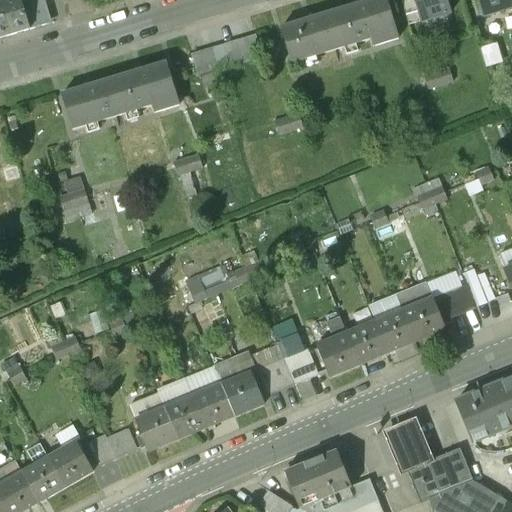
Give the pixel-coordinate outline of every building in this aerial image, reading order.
[(20,0),(0,0),(0,6),(9,36),(29,30),(20,0)] [(386,0),(373,0),(280,28),(291,64),(371,39),(373,47),(398,40),(396,32),(386,0)] [(420,22),(413,0),(400,0),(408,26),(420,22)] [(446,0),(413,0),(420,22),(451,13),(446,0)] [(511,0),(478,0),(483,17),(511,7),(511,0)] [(0,38),(9,36),(0,6),(0,38)] [(226,42),(233,66),(265,56),(258,33),(226,42)] [(166,63),(61,95),(72,130),(152,106),(154,114),(179,106),(177,98),(166,63)] [(449,69),(424,77),(428,90),(453,83),(449,69)] [(299,115),(274,122),(278,135),(303,128),(299,115)] [(198,155),(173,163),(177,176),(202,168),(198,155)] [(488,168),(475,174),(478,180),(491,175),(488,168)] [(491,175),(478,180),(481,186),(493,181),(491,175)] [(442,188),(429,193),(432,199),(444,194),(442,188)] [(84,191),(59,199),(63,212),(88,204),(84,191)] [(429,193),(417,198),(420,204),(432,199),(429,193)] [(444,194),(432,199),(435,205),(447,200),(444,194)] [(432,199),(420,204),(422,210),(435,205),(432,199)] [(383,212),(370,217),(373,223),(386,218),(383,212)] [(386,218),(373,223),(376,230),(388,225),(386,218)] [(303,245),(290,250),(293,256),(305,251),(303,245)] [(305,251),(293,256),(295,263),(308,258),(305,251)] [(258,263),(246,268),(248,275),(261,270),(258,263)] [(246,268),(234,273),(236,280),(248,275),(246,268)] [(261,270),(248,275),(251,281),(263,276),(261,270)] [(248,275),(236,280),(239,286),(251,281),(248,275)] [(466,286),(441,296),(450,320),(475,310),(466,286)] [(202,287),(189,292),(191,298),(204,293),(202,287)] [(204,293),(191,298),(194,305),(207,299),(204,293)] [(432,300),(403,312),(415,343),(444,331),(432,300)] [(415,343),(403,312),(374,323),(387,354),(415,343)] [(339,319),(326,324),(333,340),(317,347),(330,378),(359,366),(346,335),(339,319)] [(121,320),(109,325),(111,331),(124,326),(121,320)] [(374,323),(346,335),(359,366),(387,354),(374,323)] [(124,326),(111,331),(114,338),(127,332),(124,326)] [(75,339),(63,344),(65,350),(77,345),(75,339)] [(63,344),(51,349),(53,355),(65,350),(63,344)] [(77,345),(65,350),(68,356),(80,352),(77,345)] [(65,350),(53,355),(56,362),(68,356),(65,350)] [(307,351),(283,361),(294,387),(318,377),(307,351)] [(267,398),(294,387),(283,361),(257,371),(267,398)] [(19,368),(7,375),(11,381),(23,374),(19,368)] [(23,374),(11,381),(14,387),(26,380),(23,374)] [(250,375),(221,387),(234,418),(263,406),(250,375)] [(511,378),(455,402),(472,443),(511,426),(511,378)] [(221,387),(193,398),(206,429),(234,418),(221,387)] [(193,398),(165,410),(178,441),(206,429),(193,398)] [(165,410),(136,422),(149,453),(178,441),(165,410)] [(401,476),(407,473),(433,462),(415,418),(383,432),(401,476)] [(107,442),(116,461),(137,452),(128,432),(107,442)] [(105,437),(91,443),(102,467),(116,461),(107,442),(105,437)] [(76,444),(48,459),(65,488),(92,473),(76,444)] [(461,451),(433,462),(407,473),(419,506),(428,501),(430,511),(504,511),(509,505),(475,484),(461,451)] [(351,488),(336,452),(284,473),(300,511),(302,511),(381,511),(368,481),(351,488)] [(48,459),(22,474),(38,503),(65,488),(48,459)] [(22,474),(0,486),(0,497),(8,511),(22,511),(38,503),(22,474)] [(273,488),(262,504),(274,511),(290,511),(296,503),(273,488)] [(8,511),(0,497),(0,511),(8,511)]
